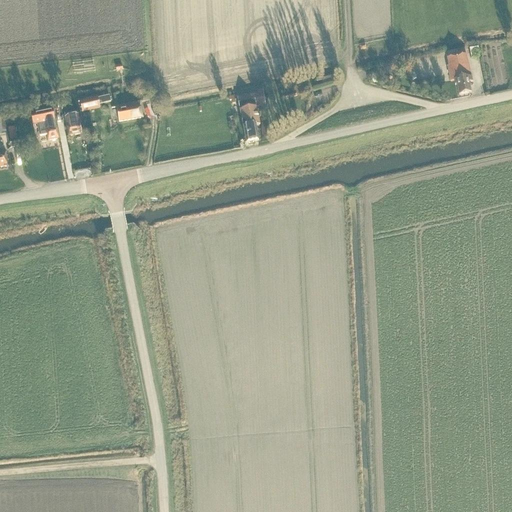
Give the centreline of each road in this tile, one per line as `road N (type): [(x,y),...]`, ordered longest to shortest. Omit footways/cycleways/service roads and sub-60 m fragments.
road 1 (tertiary): [(108,183),(511,95)]
road 2 (tertiary): [(163,511),(155,414),(108,183)]
road 3 (track): [(283,146),(356,97),(399,98),(437,111)]
